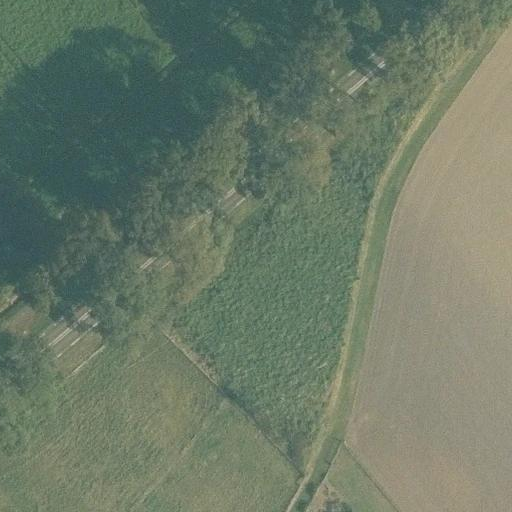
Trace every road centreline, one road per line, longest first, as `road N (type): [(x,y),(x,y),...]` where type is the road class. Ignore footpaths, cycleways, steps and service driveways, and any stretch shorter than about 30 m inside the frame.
road 1 (primary): [(0,389),(458,0)]
road 2 (track): [(295,511),(335,425),(392,180),(508,0)]
